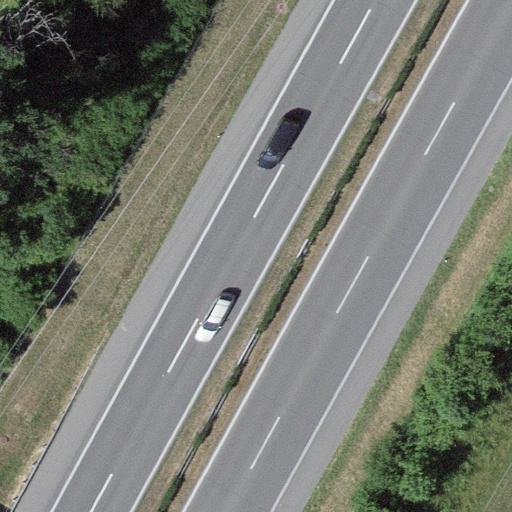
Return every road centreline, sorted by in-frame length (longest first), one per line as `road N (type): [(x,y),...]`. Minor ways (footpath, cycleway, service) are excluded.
road 1 (motorway): [(373,0),(89,511)]
road 2 (motorway): [(228,511),(511,2)]
